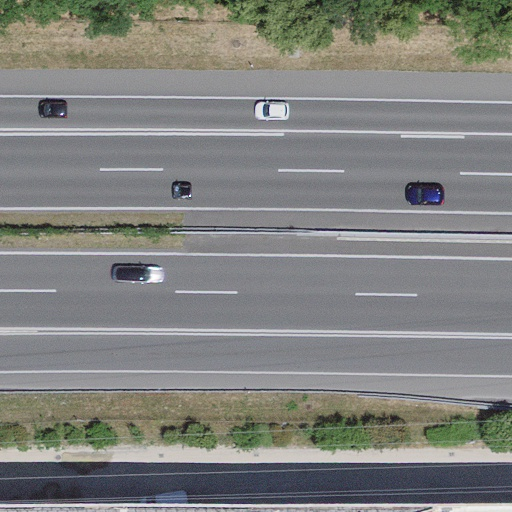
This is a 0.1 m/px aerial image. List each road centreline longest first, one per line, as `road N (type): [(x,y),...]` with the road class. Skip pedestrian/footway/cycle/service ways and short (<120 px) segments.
road 1 (motorway): [(0,346),(511,311)]
road 2 (motorway): [(0,291),(511,297)]
road 3 (motorway): [(432,172),(0,133)]
road 4 (motorway): [(432,172),(0,170)]
